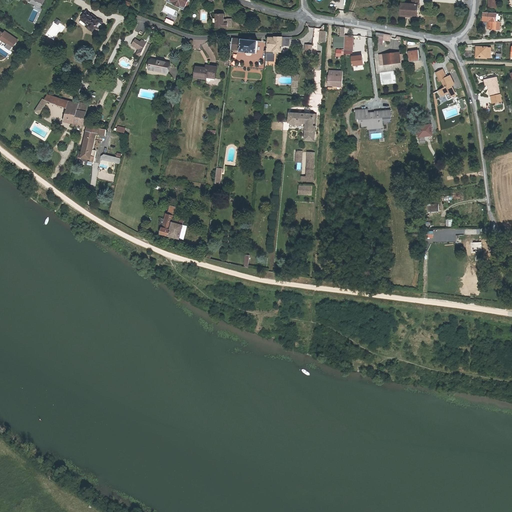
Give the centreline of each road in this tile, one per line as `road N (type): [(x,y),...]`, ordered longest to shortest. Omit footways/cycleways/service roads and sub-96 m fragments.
road 1 (residential): [(452,43),(477,114),(493,218)]
road 2 (residential): [(303,18),(285,34),(188,36),(158,26)]
road 3 (residential): [(303,18),(452,43)]
